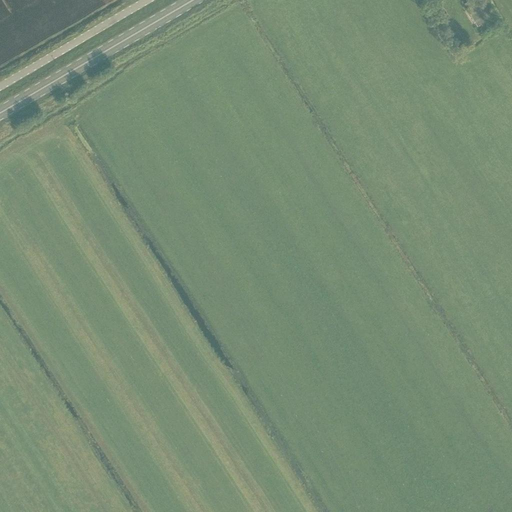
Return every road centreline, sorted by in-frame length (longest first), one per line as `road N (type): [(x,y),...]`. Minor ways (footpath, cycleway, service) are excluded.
road 1 (primary): [(0,113),(192,0)]
road 2 (unclassified): [(0,87),(148,0)]
